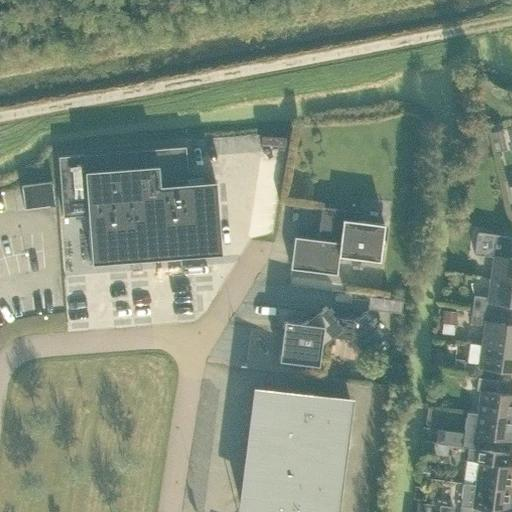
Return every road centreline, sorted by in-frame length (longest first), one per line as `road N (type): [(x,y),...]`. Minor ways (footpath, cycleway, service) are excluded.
road 1 (track): [(0,117),(511,20)]
road 2 (unclassified): [(196,344),(30,347),(9,356),(0,372)]
road 3 (unclassified): [(170,511),(196,344)]
